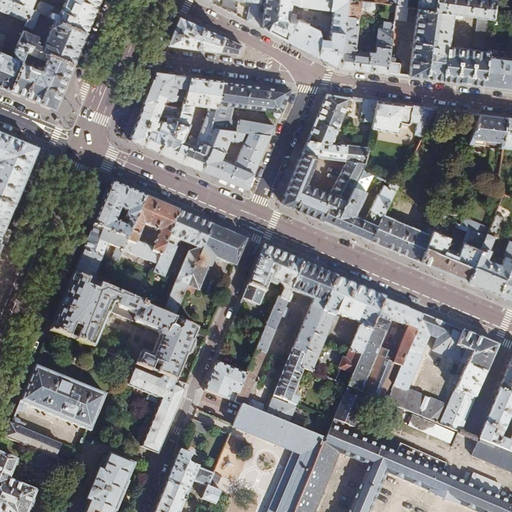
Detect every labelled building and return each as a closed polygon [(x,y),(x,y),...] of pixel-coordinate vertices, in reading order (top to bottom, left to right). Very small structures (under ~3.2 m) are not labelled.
[(31,8),(10,0),(0,0),(0,9),(26,21),(31,8)] [(10,0),(31,8),(40,12),(55,18),(86,31),(94,11),(99,0),(65,0),(61,10),(55,7),(56,6),(41,0),(39,2),(36,1),(35,3),(33,2),(33,0),(10,0)] [(264,0),(208,0),(261,27),(262,25),(264,0)] [(264,0),(262,25),(261,27),(297,45),(319,56),(321,38),(319,31),(318,29),(318,27),(314,24),(313,27),(294,17),(293,17),(293,14),(289,13),(291,3),(298,6),(329,10),(333,13),(329,40),(326,60),(339,67),(348,0),(264,0)] [(379,4),(350,0),(348,0),(339,67),(363,70),(387,73),(389,56),(390,45),(393,26),(393,23),(384,22),(383,27),(380,26),(380,28),(378,28),(375,50),(366,49),(366,52),(361,51),(362,49),(354,48),(360,7),(366,7),(368,10),(373,11),(375,9),(378,9),(379,4)] [(418,0),(417,9),(433,11),(434,11),(435,0),(418,0)] [(435,0),(434,11),(433,11),(424,78),(434,79),(444,80),(448,46),(453,13),(478,17),(474,47),(489,49),(494,0),(435,0)] [(406,20),(408,7),(406,7),(396,6),(395,12),(394,18),(406,20)] [(40,12),(31,8),(26,21),(25,25),(33,28),(40,12)] [(433,11),(417,9),(409,76),(424,78),(433,11)] [(218,51),(224,37),(178,16),(172,30),(166,44),(195,48),(218,51)] [(79,48),(86,31),(55,18),(43,46),(38,44),(39,40),(37,40),(38,36),(23,30),(18,40),(28,44),(73,63),(79,48)] [(0,84),(9,89),(28,44),(18,40),(13,51),(17,58),(1,51),(7,38),(6,34),(0,32),(0,31),(0,84)] [(242,45),(224,37),(218,51),(227,52),(238,53),(240,49),(242,45)] [(321,38),(319,56),(326,60),(329,40),(321,38)] [(29,97),(54,107),(64,85),(73,63),(28,44),(9,89),(29,97)] [(456,82),(461,48),(448,46),(444,80),(456,82)] [(484,86),(489,51),(461,48),(456,82),(484,86)] [(489,50),(489,51),(484,86),(511,89),(511,58),(492,56),(492,50),(489,50)] [(387,73),(398,74),(400,64),(394,63),(395,57),(389,56),(387,73)] [(146,96),(141,108),(152,112),(156,106),(159,103),(162,98),(168,99),(170,100),(173,96),(181,98),(190,76),(155,72),(146,96)] [(177,107),(158,152),(183,162),(202,170),(219,129),(211,127),(222,81),(190,76),(181,98),(177,107)] [(290,89),(222,81),(211,127),(219,129),(270,135),(275,125),(239,120),(239,121),(237,121),(236,124),(229,123),(233,106),(281,111),(290,89)] [(326,94),(302,152),(317,157),(345,159),(365,160),(366,160),(369,146),(333,143),(350,98),(326,94)] [(373,121),(377,100),(364,98),(362,113),(366,113),(365,120),(373,121)] [(407,104),(377,100),(373,121),(372,126),(399,131),(401,122),(410,124),(410,121),(428,124),(436,108),(407,104)] [(140,110),(129,138),(128,140),(145,147),(158,152),(177,107),(166,105),(159,103),(156,106),(172,110),(169,117),(157,112),(156,114),(152,112),(141,108),(140,110)] [(126,137),(129,138),(140,110),(136,108),(133,110),(131,116),(128,124),(124,133),(126,137)] [(481,114),(470,113),(468,130),(474,131),(481,114)] [(481,114),(474,131),(469,143),(485,145),(486,141),(501,143),(500,147),(503,148),(503,147),(507,118),(494,116),(481,114)] [(511,118),(507,118),(503,147),(511,148),(511,142),(511,141),(511,118)] [(219,129),(202,170),(223,179),(247,189),(270,135),(219,129)] [(20,192),(27,175),(37,151),(0,136),(0,135),(0,203),(13,209),(20,192)] [(33,178),(43,154),(37,151),(27,175),(33,178)] [(317,157),(302,152),(281,203),(305,213),(335,225),(361,169),(365,160),(345,159),(331,193),(307,184),(317,157)] [(361,169),(335,225),(352,232),(371,240),(384,214),(387,208),(397,187),(389,183),(388,186),(383,184),(379,194),(377,194),(366,216),(364,216),(363,219),(354,216),(366,192),(365,191),(372,175),(361,169)] [(128,190),(110,183),(101,206),(93,224),(127,238),(144,197),(128,190)] [(127,238),(122,250),(156,264),(178,211),(160,203),(144,197),(127,238)] [(0,239),(6,225),(13,209),(0,203),(0,239)] [(93,224),(101,206),(95,203),(87,221),(93,224)] [(427,221),(436,224),(438,219),(442,209),(435,208),(434,210),(432,209),(427,221)] [(160,312),(173,318),(187,285),(212,225),(195,218),(178,211),(156,264),(153,271),(163,275),(177,243),(181,240),(188,244),(189,248),(164,310),(161,309),(160,312)] [(384,214),(371,240),(395,250),(421,261),(434,229),(429,227),(427,232),(384,214)] [(434,229),(421,261),(446,271),(468,281),(490,227),(465,217),(462,225),(457,223),(455,227),(467,232),(458,254),(446,249),(451,236),(441,232),(445,222),(438,219),(436,224),(434,229)] [(490,227),(468,281),(485,288),(498,293),(511,259),(511,236),(509,241),(510,242),(504,254),(506,255),(503,261),(496,257),(494,261),(487,258),(489,252),(491,253),(492,249),(491,249),(496,236),(498,237),(502,227),(492,223),(490,227)] [(88,236),(83,249),(101,257),(108,242),(118,247),(117,250),(116,249),(112,258),(114,259),(113,262),(116,263),(122,250),(127,238),(93,224),(88,236)] [(215,257),(235,266),(246,240),(232,234),(212,225),(187,285),(198,289),(208,266),(210,267),(215,257)] [(291,291),(303,264),(287,257),(263,247),(242,299),(258,305),(269,279),(281,284),(283,290),(280,299),(287,301),(290,293),(291,291)] [(77,264),(72,274),(106,287),(109,281),(94,275),(101,257),(83,249),(77,264)] [(511,298),(511,259),(498,293),(511,298)] [(320,271),(303,264),(291,291),(313,300),(272,396),(295,406),(298,400),(297,397),(292,395),(303,367),(300,366),(335,278),(320,271)] [(61,302),(49,330),(91,347),(105,315),(106,315),(108,312),(156,331),(157,335),(149,355),(140,352),(134,365),(175,381),(186,355),(188,354),(191,352),(195,344),(193,340),(192,340),(195,333),(205,338),(207,332),(179,321),(178,324),(181,326),(179,330),(171,326),(175,319),(173,318),(160,312),(154,310),(144,306),(145,303),(106,287),(72,274),(61,302)] [(303,367),(312,371),(336,313),(359,324),(348,351),(349,351),(345,360),(343,359),(339,368),(353,374),(385,298),(360,288),(335,278),(300,366),(303,367)] [(241,404),(288,423),(295,408),(272,398),(266,411),(264,410),(263,404),(252,400),(247,403),(245,402),(280,317),(285,318),(289,309),(284,307),(287,301),(280,299),(276,297),(245,374),(234,402),(241,405),(241,404)] [(353,374),(348,385),(362,391),(381,347),(392,320),(400,323),(406,307),(385,298),(353,374)] [(146,302),(145,303),(144,306),(154,310),(156,306),(146,302)] [(414,310),(406,307),(400,323),(407,326),(414,310)] [(402,366),(423,315),(414,310),(407,326),(396,354),(392,363),(402,366)] [(461,432),(497,346),(478,338),(450,326),(448,325),(423,315),(402,366),(387,402),(433,420),(460,431),(461,432)] [(381,347),(362,391),(367,393),(387,402),(402,366),(392,363),(396,354),(381,347)] [(511,357),(498,392),(511,397),(511,357)] [(215,362),(204,390),(234,402),(245,374),(240,372),(238,367),(233,365),(229,367),(215,362)] [(35,365),(17,408),(22,410),(25,409),(27,404),(90,431),(106,395),(35,365)] [(142,447),(157,453),(174,412),(183,390),(128,367),(122,381),(127,384),(126,385),(160,400),(142,447)] [(367,511),(383,473),(479,511),(511,511),(511,452),(479,439),(473,455),(511,471),(511,491),(487,481),(483,489),(350,434),(367,393),(362,391),(348,385),(347,385),(325,438),(294,511),(367,511)] [(490,413),(479,438),(479,439),(511,452),(511,436),(510,441),(501,437),(511,409),(511,397),(498,392),(490,413)] [(294,511),(325,438),(288,423),(241,404),(241,405),(232,426),(232,427),(293,452),(267,511),(294,511)] [(13,417),(5,437),(34,450),(55,459),(61,445),(23,429),(25,424),(20,422),(19,419),(13,417)] [(204,434),(207,425),(192,419),(188,427),(204,434)] [(460,431),(433,420),(429,430),(456,441),(460,431)] [(55,459),(65,463),(69,464),(74,451),(61,445),(55,459)] [(55,459),(34,450),(29,462),(60,475),(65,463),(55,459)] [(179,451),(153,511),(178,511),(193,480),(206,485),(208,485),(213,473),(187,463),(190,455),(179,451)] [(16,460),(0,453),(0,511),(26,511),(36,490),(8,479),(16,460)] [(107,457),(105,456),(80,511),(113,511),(114,511),(115,511),(127,482),(126,482),(133,465),(108,454),(107,457)] [(215,488),(208,485),(206,485),(201,497),(210,501),(215,488)] [(221,491),(215,488),(210,501),(212,502),(216,503),(221,491)]
